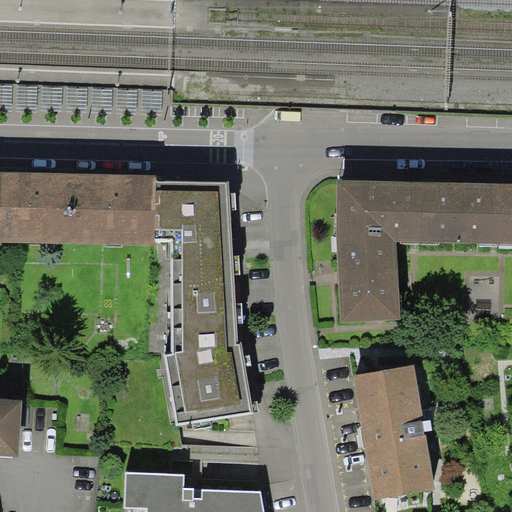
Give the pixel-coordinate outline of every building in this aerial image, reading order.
[(162,91),(0,86),(0,107),(161,113),(162,91)] [(0,449),(13,450),(17,403),(0,402),(0,235),(172,241),(173,352),(165,354),(178,424),(251,412),(238,343),(227,182),(0,176),(0,449)] [(336,242),(341,322),(401,319),(396,241),(511,243),(511,183),(337,180),(336,242)] [(414,365),(353,375),(375,500),(435,489),(414,365)] [(196,482),(137,479),(135,511),(276,511),(274,494),(197,493),(196,482)]
